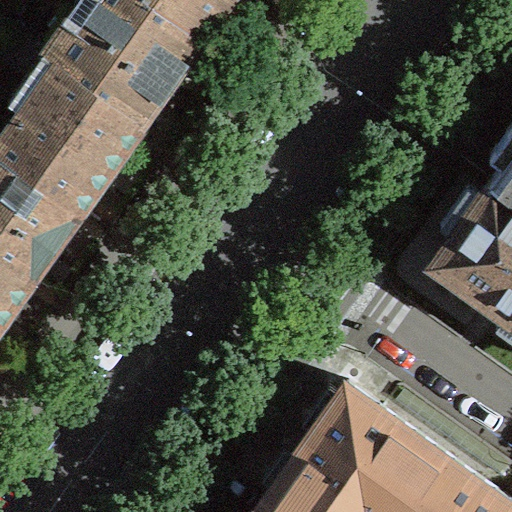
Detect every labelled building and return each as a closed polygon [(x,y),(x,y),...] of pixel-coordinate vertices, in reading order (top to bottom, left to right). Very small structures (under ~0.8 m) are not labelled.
[(75,18),(52,51),(55,53),(142,115),(162,86),(202,29),(161,0),(73,0),(65,11),(75,18)] [(161,0),(202,29),(223,0),(161,0)] [(0,123),(3,126),(0,129),(0,147),(78,203),(95,180),(142,115),(55,53),(10,116),(0,108),(0,123)] [(511,191),(511,118),(501,134),(489,150),(502,158),(490,175),(511,191)] [(0,247),(31,269),(42,254),(72,212),(78,203),(0,147),(0,247)] [(511,191),(490,175),(435,253),(511,308),(511,191)] [(31,269),(0,247),(0,312),(21,283),(31,269)] [(289,458),(251,511),(511,511),(511,496),(347,377),(289,458)]
